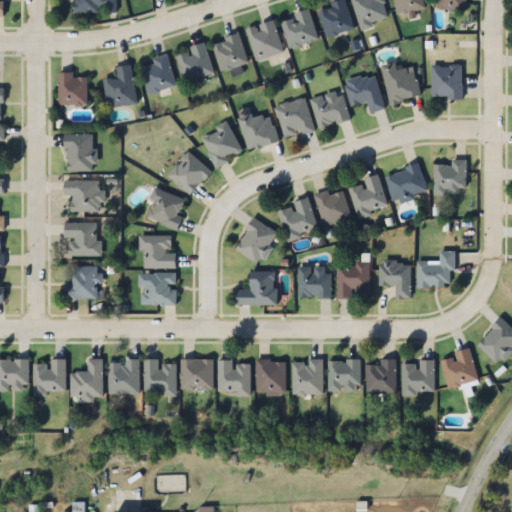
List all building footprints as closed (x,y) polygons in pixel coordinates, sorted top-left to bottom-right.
[(75,0),(75,13),(100,13),(100,5),(107,5),(107,0),(75,0)] [(353,28),(344,0),(317,9),(326,37),(353,28)] [(352,0),(359,27),(388,21),(383,0),(352,0)] [(394,0),(397,14),(424,9),(422,0),(394,0)] [(438,0),(438,9),(467,10),(467,0),(438,0)] [(318,40),(308,9),(293,14),(295,18),(281,23),(290,49),(318,40)] [(284,52),(274,20),(246,29),(256,61),(284,52)] [(219,70),(246,65),(241,36),(213,41),(219,70)] [(189,48),(190,52),(177,56),(185,83),(214,75),(205,43),(189,48)] [(141,68),(148,95),(176,87),(168,55),(153,59),(154,64),(141,68)] [(413,67),(398,71),(396,62),(382,66),(391,104),(420,97),(413,67)] [(432,65),(432,99),(462,99),(462,65),(432,65)] [(104,80),(107,108),(136,104),(132,66),(116,68),(117,79),(104,80)] [(73,73),(59,73),(59,106),(87,106),(87,77),(73,77),(73,73)] [(375,73),(344,82),(352,107),(367,102),(371,114),(386,109),(375,73)] [(310,100),(320,130),(350,120),(340,90),(310,100)] [(315,131),(304,97),(275,107),(285,140),(315,131)] [(249,151),(279,142),(268,110),(239,119),(249,151)] [(242,155),(228,123),(201,135),(215,167),(242,155)] [(65,172),(95,172),(95,135),(65,135),(65,172)] [(168,172),(188,195),(211,175),(191,152),(168,172)] [(434,165),(434,194),(466,194),(466,160),(451,160),(451,165),(434,165)] [(428,193),(419,165),(385,176),(393,203),(428,193)] [(388,208),(378,176),(363,180),(364,184),(349,188),(358,217),(388,208)] [(64,198),(70,198),(70,211),(102,211),(102,181),(64,181),(64,198)] [(144,219),(177,230),(187,200),(154,189),(144,219)] [(327,191),(313,195),(323,227),(351,218),(342,190),(328,194),(327,191)] [(309,199),(294,203),(294,206),(278,210),(286,240),(317,231),(309,199)] [(235,250),(259,264),(277,233),(253,219),(235,250)] [(64,238),(68,238),(68,256),(100,256),(100,222),(64,222),(64,238)] [(143,269),(177,269),(177,253),(172,253),(173,236),(140,236),(140,250),(144,250),(143,269)] [(454,251),(440,251),(440,262),(417,262),(417,288),(454,288),(454,251)] [(369,262),(355,262),(355,266),(336,266),(336,297),(369,297),(369,262)] [(396,299),(411,299),(411,262),(380,262),(380,286),(396,286),(396,299)] [(64,285),(64,299),(99,299),(99,266),(74,266),(74,285),(64,285)] [(298,268),(298,299),(331,299),(331,268),(298,268)] [(237,306),(276,306),(276,272),(250,272),(250,290),(237,290),(237,306)] [(177,305),(177,273),(140,273),(140,305),(177,305)] [(511,354),(511,327),(503,319),(477,344),(500,366),(511,354)] [(478,382),(471,350),(440,358),(448,389),(478,382)] [(71,372),(71,399),(103,399),(103,359),(88,359),(88,372),(71,372)] [(0,391),(29,391),(29,360),(0,360),(0,391)] [(66,360),(51,360),(51,364),(34,364),(34,395),(66,395),(66,360)] [(144,394),(177,394),(177,363),(160,363),(160,360),(144,360),(144,394)] [(213,360),(181,360),(181,390),(213,390),(213,360)] [(256,393),(286,393),(286,360),(256,360),(256,393)] [(323,360),(292,360),(292,395),(323,395),(323,360)] [(366,394),(396,394),(396,360),(380,360),(380,365),(366,365),(366,394)] [(108,394),(139,394),(139,361),(108,361),(108,394)] [(361,361),(328,361),(328,392),(361,392),(361,361)] [(402,364),(402,395),(434,395),(434,361),(419,361),(419,364),(402,364)] [(218,394),(251,394),(251,363),(218,363),(218,394)]
